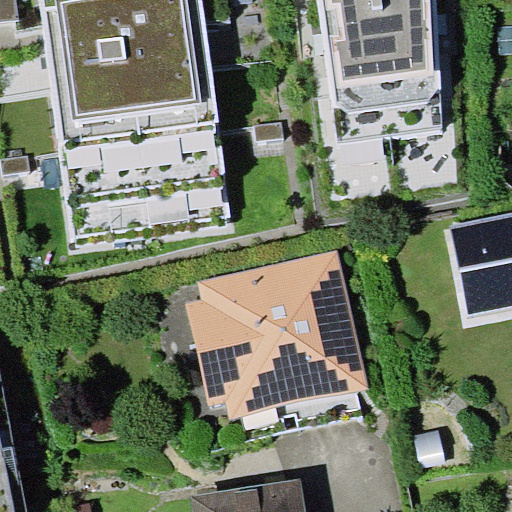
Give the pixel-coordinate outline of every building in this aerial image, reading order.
[(0,0),(0,21),(18,20),(15,0),(0,0)] [(44,0),(46,6),(41,6),(74,252),(227,232),(201,0),(44,0)] [(318,0),(338,144),(441,129),(441,71),(434,71),(430,0),(318,0)] [(511,211),(448,225),(467,316),(511,306),(511,211)] [(230,420),(368,390),(337,250),(195,281),(199,299),(185,302),(208,406),(226,402),(230,420)] [(0,511),(26,511),(0,378),(0,511)] [(446,472),(439,439),(414,444),(421,477),(446,472)] [(192,494),(195,511),(307,511),(302,476),(192,494)]
